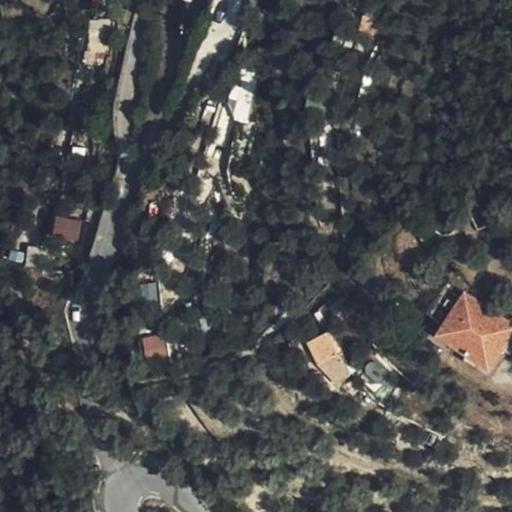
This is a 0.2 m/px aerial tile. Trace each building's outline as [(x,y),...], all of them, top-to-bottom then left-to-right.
[(105,21),(104,8),(93,7),(92,20),(105,21)] [(104,8),(105,21),(106,41),(112,42),(115,9),(104,8)] [(106,48),(106,41),(105,21),(92,20),(91,47),(106,48)] [(66,226),(71,209),(63,206),(58,223),(66,226)] [(71,209),(66,226),(80,230),(86,213),(71,209)] [(511,299),(458,259),(436,291),(455,306),(450,313),(501,352),(511,336),(511,299)] [(333,315),(316,322),(328,344),(344,336),(333,315)]
